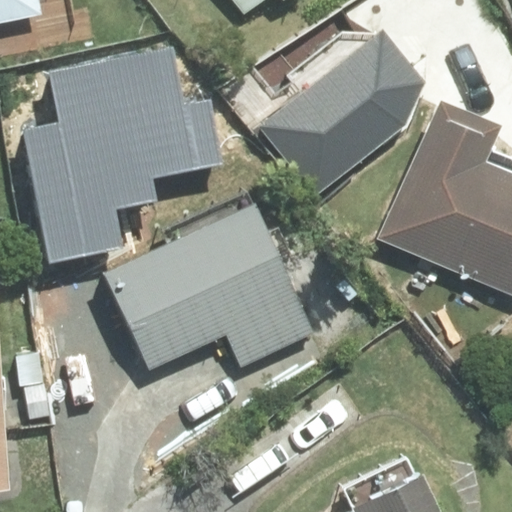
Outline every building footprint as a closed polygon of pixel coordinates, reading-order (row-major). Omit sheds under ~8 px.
[(45,0),(0,0),(0,22),(48,14),(45,0)] [(273,0),(234,0),(249,19),(273,0)] [(510,117),(448,88),(383,232),(511,291),(511,164),(493,156),(510,117)] [(323,323),(260,193),(107,266),(153,361),(229,325),(246,361),(323,323)] [(7,287),(0,287),(0,486),(14,486),(7,287)] [(365,511),(447,511),(422,460),(356,492),(365,511)]
